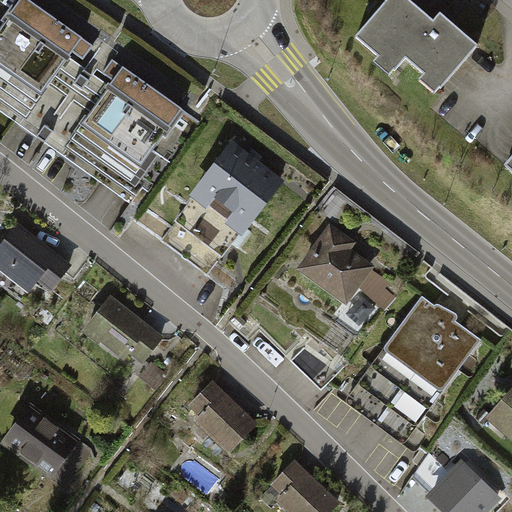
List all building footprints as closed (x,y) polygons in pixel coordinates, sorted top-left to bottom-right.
[(33,0),(0,0),(0,110),(52,148),(140,211),(204,122),(116,59),(33,0)] [(433,25),(403,0),(392,0),(363,35),(384,53),(376,62),(392,75),(413,50),(434,68),(427,77),(440,88),(476,45),(441,16),(433,25)] [(279,182),(231,144),(157,238),(205,275),(232,241),(279,182)] [(356,242),(331,223),(298,270),(346,305),(359,288),(385,310),(397,297),(385,288),(390,283),(373,269),(375,267),(352,249),(356,242)] [(75,266),(20,226),(0,253),(0,267),(49,303),(75,266)] [(171,337),(113,293),(85,330),(144,374),(171,337)] [(363,296),(347,313),(359,325),(376,308),(363,296)] [(439,304),(437,305),(435,306),(423,297),(384,348),(347,398),(348,403),(411,451),(415,451),(417,450),(428,435),(417,428),(427,416),(435,422),(436,422),(438,422),(439,422),(440,421),(443,407),(443,406),(442,405),(436,401),(459,370),(468,376),(471,377),(473,374),(476,361),(476,359),(475,358),(470,354),(480,339),(455,321),(458,317),(456,314),(439,304)] [(511,383),(485,415),(511,437),(511,383)] [(260,426),(214,385),(188,414),(234,455),(260,426)] [(89,455),(29,410),(2,445),(63,490),(89,455)] [(490,511),(504,499),(462,457),(427,491),(447,511),(490,511)] [(340,511),(347,505),(298,463),(270,496),(289,511),(340,511)]
